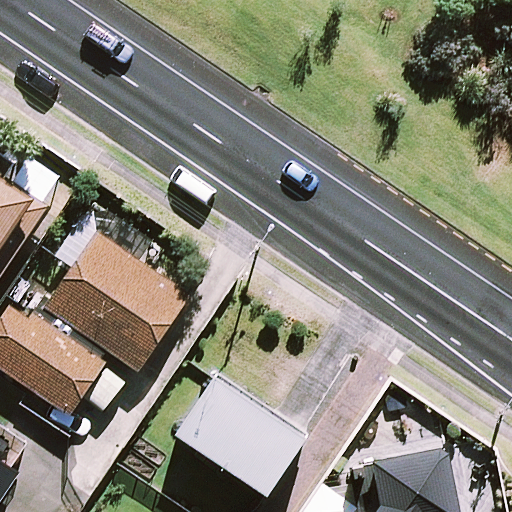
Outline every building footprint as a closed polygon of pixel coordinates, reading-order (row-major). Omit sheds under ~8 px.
[(0,278),(50,208),(0,171),(0,278)] [(189,293),(78,218),(55,253),(76,266),(49,306),(139,366),(189,293)] [(105,363),(17,301),(0,324),(0,363),(69,413),(105,363)] [(310,431),(221,371),(181,431),(270,491),(310,431)] [(304,511),(461,511),(448,444),(373,458),(373,467),(353,497),(328,479),(304,511)]
